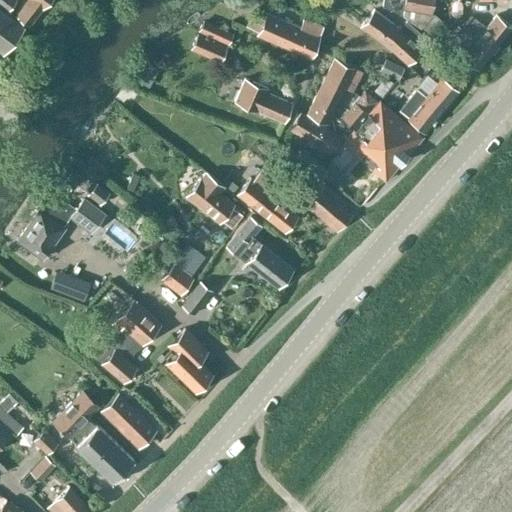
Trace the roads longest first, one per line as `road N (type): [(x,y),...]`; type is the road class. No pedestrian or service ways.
road 1 (residential): [(352,278),(310,292),(97,511)]
road 2 (tertiary): [(147,511),(352,278)]
road 3 (tertiary): [(352,278),(511,93)]
road 4 (track): [(301,511),(263,472),(257,414),(247,405)]
